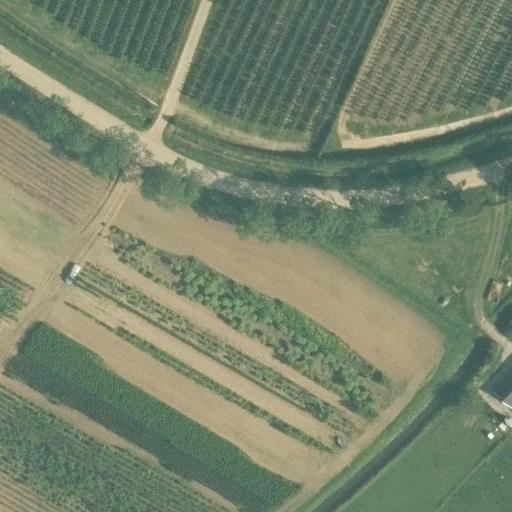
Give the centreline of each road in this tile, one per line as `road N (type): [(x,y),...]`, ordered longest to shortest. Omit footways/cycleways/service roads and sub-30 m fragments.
road 1 (unclassified): [(511,168),(283,202),(195,180),(143,154),(0,59)]
road 2 (track): [(143,154),(209,0)]
